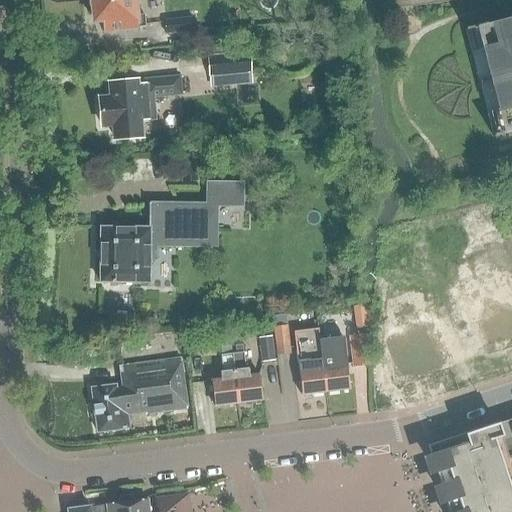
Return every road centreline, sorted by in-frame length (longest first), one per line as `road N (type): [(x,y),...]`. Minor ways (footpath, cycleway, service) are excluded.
road 1 (tertiary): [(28,460),(78,471),(233,452),(408,427),(511,394)]
road 2 (tertiary): [(28,460),(12,442),(4,390),(16,155),(7,0)]
